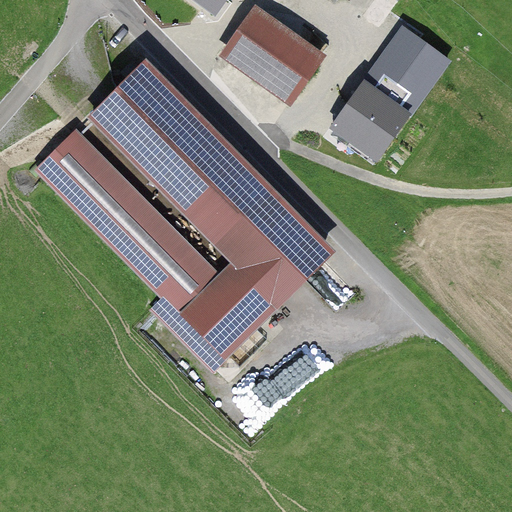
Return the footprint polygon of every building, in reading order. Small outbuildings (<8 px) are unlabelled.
[(229,0),(181,0),(214,23),(229,0)] [(379,6),(380,9),(382,10),(385,11),(387,11),(389,10),(391,8),(393,6),(393,4),(393,1),(392,0),(378,0),(378,2),(378,4),(379,6)] [(324,56),(254,9),(221,59),(290,106),(324,56)] [(340,243),(145,45),(84,105),(231,255),(218,268),(70,117),(28,158),(223,357),(340,243)] [(365,97),(358,92),(329,135),(381,172),(412,127),(390,112),(408,85),(385,69),(365,97)]
